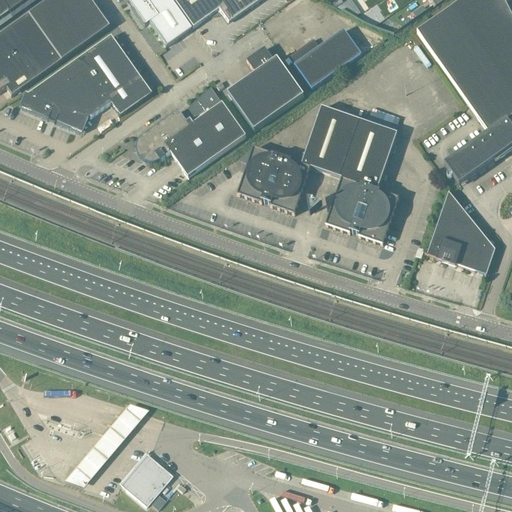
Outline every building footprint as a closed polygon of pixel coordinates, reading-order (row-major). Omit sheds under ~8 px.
[(0,0),(0,21),(30,0),(0,0)] [(108,31),(85,0),(51,0),(27,17),(60,64),(108,31)] [(190,32),(167,0),(131,0),(126,4),(130,9),(144,29),(148,26),(165,50),(190,32)] [(169,0),(192,31),(218,13),(227,27),(263,1),(262,0),(169,0)] [(488,136),(453,161),(444,167),(459,189),(495,164),(495,165),(511,153),(511,19),(502,0),(467,0),(417,36),(488,136)] [(27,17),(0,36),(0,94),(5,91),(11,99),(60,64),(27,17)] [(314,42),(303,49),(288,60),(312,93),(362,58),(344,33),(319,50),(314,42)] [(24,96),(19,108),(18,111),(47,123),(46,124),(53,128),(54,126),(81,137),(87,123),(86,122),(89,120),(90,121),(109,107),(119,120),(150,97),(109,39),(27,98),(24,96)] [(265,51),(247,64),(255,76),(227,96),(254,134),(304,99),(277,61),(274,63),(265,51)] [(221,84),(216,88),(219,93),(224,89),(221,84)] [(179,114),(171,119),(143,139),(141,141),(139,143),(138,144),(138,145),(137,153),(137,154),(138,158),(139,160),(141,162),(142,164),(145,165),(147,166),(150,166),(153,166),(155,166),(158,165),(160,164),(160,165),(161,164),(161,163),(165,160),(166,161),(166,160),(171,156),(188,181),(246,139),(211,91),(211,92),(209,94),(203,98),(198,102),(194,107),(189,112),(194,120),(187,125),(179,114)] [(262,207),(262,204),(271,207),(270,209),(294,218),(311,171),(342,182),(325,229),(350,237),(351,235),(353,236),(359,238),(358,240),(383,248),(399,201),(380,195),(378,194),(397,137),(321,110),(301,168),(253,151),(237,198),(262,207)] [(425,256),(425,257),(436,261),(435,264),(455,271),(456,268),(486,278),(495,253),(449,195),(427,257),(425,256)] [(424,252),(419,250),(418,250),(415,258),(421,260),(424,252)] [(130,408),(63,489),(83,495),(150,415),(130,408)] [(142,462),(116,493),(139,511),(147,511),(170,485),(142,462)] [(182,496),(182,495),(185,492),(179,487),(176,491),(182,496)]
